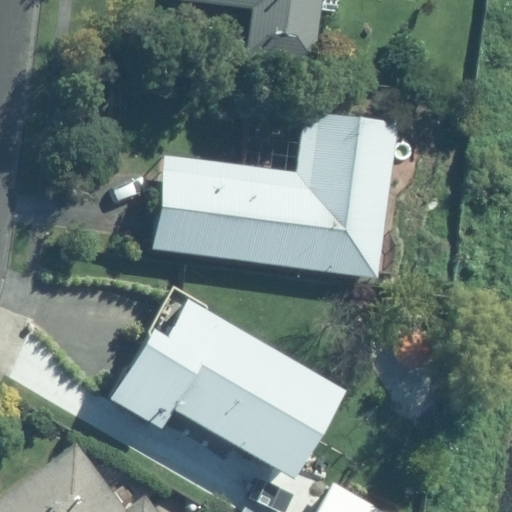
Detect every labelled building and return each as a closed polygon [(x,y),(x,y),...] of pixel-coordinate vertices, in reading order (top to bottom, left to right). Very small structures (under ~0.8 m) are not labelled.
[(175,0),(188,2),(251,11),(246,45),(309,55),(317,0),(175,0)] [(165,156),(151,249),(377,282),(399,128),(304,114),(295,175),(165,156)] [(157,434),(167,416),(288,486),(342,394),(183,301),(161,338),(146,330),(104,403),(157,434)] [(155,511),(144,496),(121,511),(120,511),(74,447),(0,501),(0,511),(155,511)] [(370,511),(336,487),(318,511),(370,511)]
